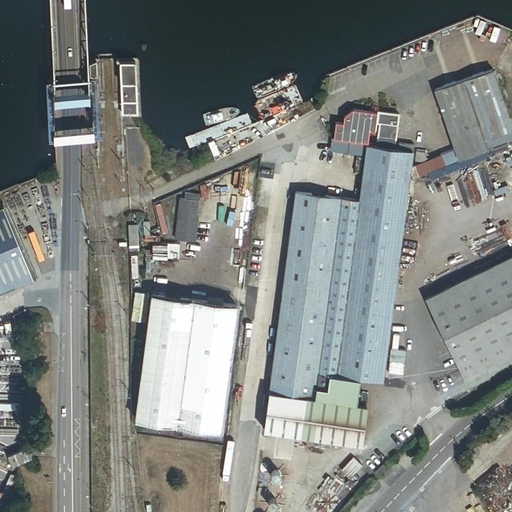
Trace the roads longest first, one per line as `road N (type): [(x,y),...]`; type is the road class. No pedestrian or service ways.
road 1 (tertiary): [(63,0),(73,511)]
road 2 (unclassified): [(384,511),(511,397)]
